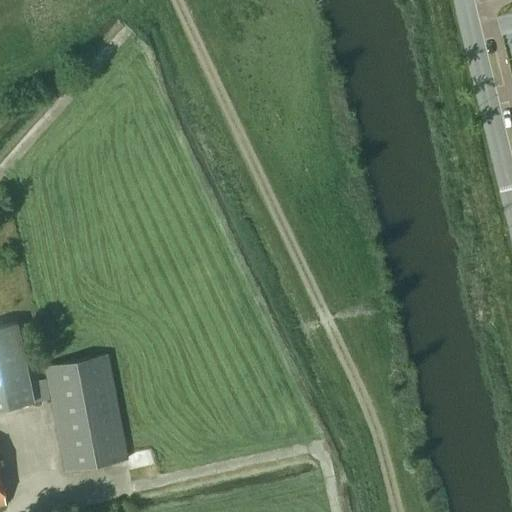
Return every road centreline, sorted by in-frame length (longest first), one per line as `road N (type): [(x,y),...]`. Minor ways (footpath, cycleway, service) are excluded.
road 1 (track): [(397,511),(372,414),(176,0)]
road 2 (residential): [(464,0),(511,205)]
